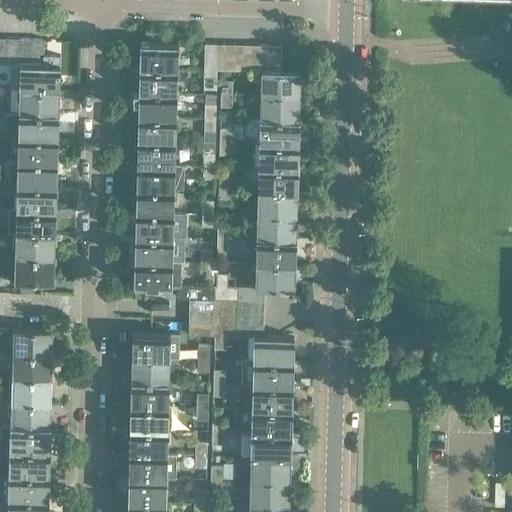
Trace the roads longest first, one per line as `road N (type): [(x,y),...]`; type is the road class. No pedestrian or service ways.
road 1 (residential): [(95,511),(100,6)]
road 2 (residential): [(338,511),(353,15)]
road 3 (residential): [(353,15),(100,6)]
